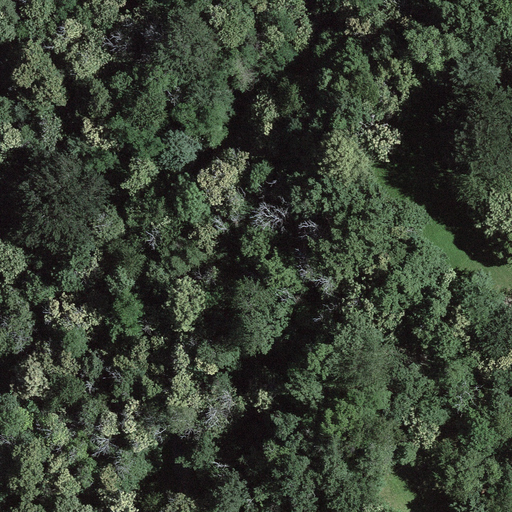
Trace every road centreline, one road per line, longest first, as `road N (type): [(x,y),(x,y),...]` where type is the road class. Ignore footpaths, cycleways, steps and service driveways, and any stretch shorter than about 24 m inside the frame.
road 1 (track): [(235,142),(285,189),(364,336),(497,401),(511,397)]
road 2 (track): [(197,511),(177,440),(184,230),(201,178),(235,142)]
road 3 (track): [(308,0),(235,142)]
